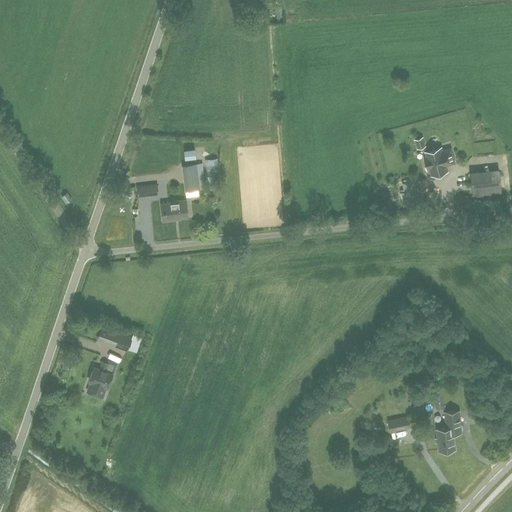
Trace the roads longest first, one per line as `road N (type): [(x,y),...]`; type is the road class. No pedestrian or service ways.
road 1 (unclassified): [(83,255),(511,211)]
road 2 (unclassified): [(83,255),(170,0)]
road 3 (unclassified): [(16,453),(83,255)]
